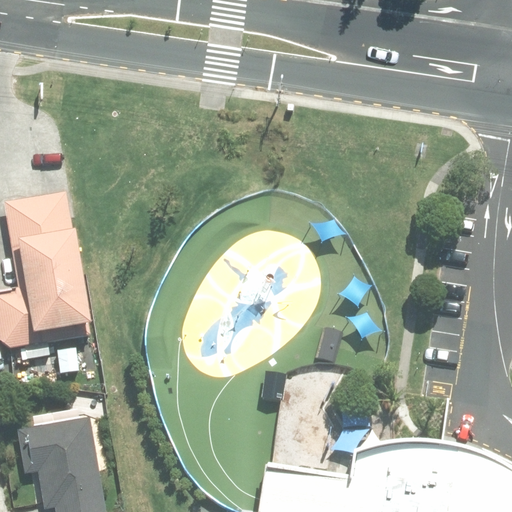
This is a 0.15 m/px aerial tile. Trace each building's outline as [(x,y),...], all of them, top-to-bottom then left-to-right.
[(23,289),(0,292),(0,345),(7,351),(88,337),(63,194),(3,204),(11,254),(17,253),(23,289)] [(59,343),(37,346),(38,359),(61,355),(59,343)] [(91,347),(73,350),(76,372),(94,370),(91,347)] [(284,377),(281,399),(293,401),(296,379),(284,377)] [(102,511),(88,421),(16,432),(23,476),(36,474),(42,511),(54,510),(54,511),(102,511)] [(511,511),(511,497),(510,497),(511,486),(511,474),(502,468),(491,461),(478,455),(466,449),(453,445),(439,442),(425,440),(412,439),(398,439),(384,440),(371,442),(357,446),(344,451),(340,475),(256,462),(248,511),(511,511)]
